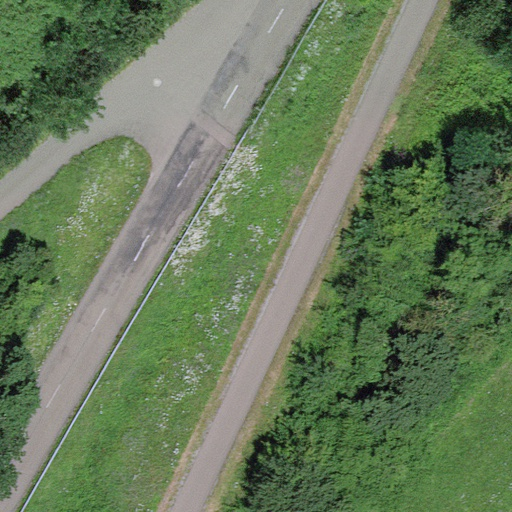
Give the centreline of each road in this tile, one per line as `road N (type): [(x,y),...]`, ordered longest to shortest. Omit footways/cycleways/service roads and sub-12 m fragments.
road 1 (residential): [(228,111),(0,502)]
road 2 (residential): [(0,204),(120,108),(228,111)]
road 3 (residential): [(294,0),(228,111)]
